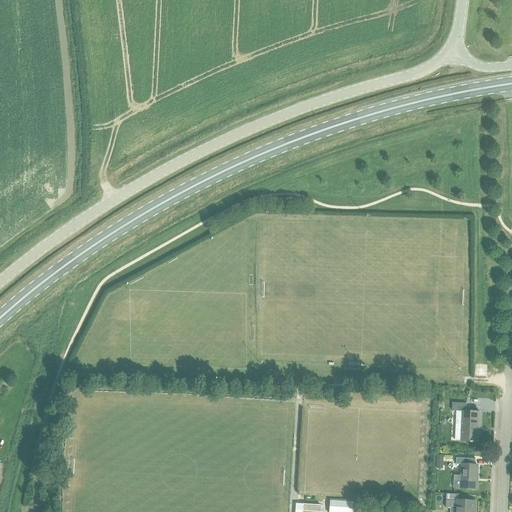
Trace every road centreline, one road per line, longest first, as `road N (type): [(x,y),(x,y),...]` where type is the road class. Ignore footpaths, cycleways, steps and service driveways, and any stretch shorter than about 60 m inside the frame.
road 1 (primary): [(511,82),(394,107),(240,163),(119,227),(0,318)]
road 2 (tertiary): [(0,281),(82,219),(192,155),(332,97),(415,74),(450,48)]
road 3 (residential): [(502,511),(509,359)]
